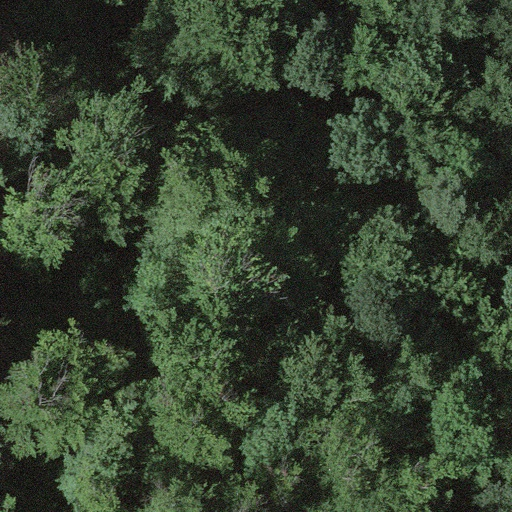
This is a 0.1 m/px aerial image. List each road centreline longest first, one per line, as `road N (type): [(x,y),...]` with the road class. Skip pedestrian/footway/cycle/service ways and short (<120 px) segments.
road 1 (track): [(511,269),(199,146),(97,0)]
road 2 (track): [(199,146),(373,408),(483,511)]
